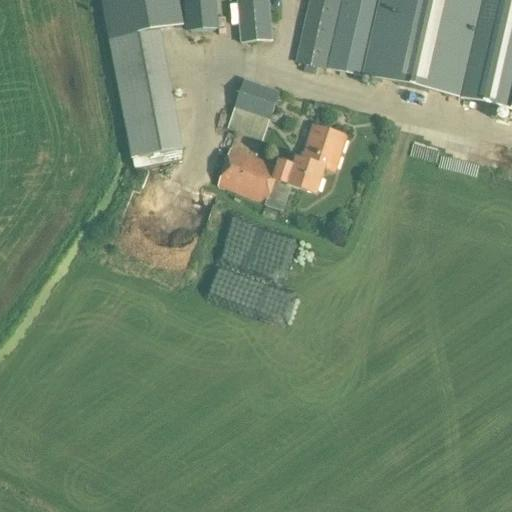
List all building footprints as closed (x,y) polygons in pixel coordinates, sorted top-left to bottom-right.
[(103,0),(111,42),(160,33),(182,29),(176,0),(103,0)] [(185,0),(188,34),(219,31),(215,0),(185,0)] [(272,43),(268,0),(238,0),(242,45),(272,43)] [(282,0),(285,10),(297,6),(295,0),(282,0)] [(511,0),(309,0),(295,64),(511,112),(511,0)] [(271,122),(281,94),(244,82),(235,111),(271,122)] [(175,112),(126,121),(133,161),(182,152),(175,112)] [(335,175),(347,139),(314,127),(302,162),(297,160),(294,168),(282,164),(281,168),(232,151),(219,188),(266,205),(266,207),(282,213),(291,188),(316,197),(325,171),(335,175)]
